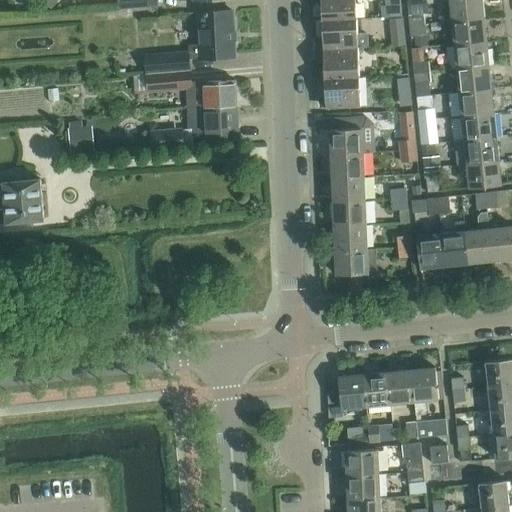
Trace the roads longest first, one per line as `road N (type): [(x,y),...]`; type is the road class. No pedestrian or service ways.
road 1 (residential): [(296,339),(281,0)]
road 2 (residential): [(223,356),(0,375)]
road 3 (residential): [(511,315),(296,339)]
road 4 (residential): [(236,511),(223,356)]
